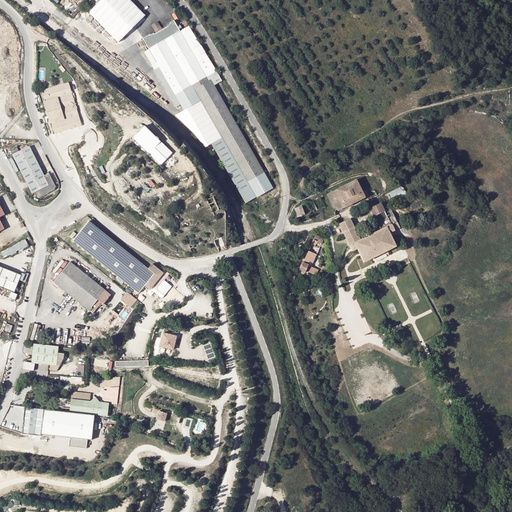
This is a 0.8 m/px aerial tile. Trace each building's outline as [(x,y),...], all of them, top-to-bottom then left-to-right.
[(133,0),(104,0),(91,12),(120,43),(149,16),(133,0)] [(169,26),(169,27),(167,29),(163,31),(164,31),(159,34),(158,33),(157,32),(155,34),(154,33),(151,35),(150,35),(143,39),(149,48),(176,95),(191,86),(199,100),(221,137),(255,197),(273,187),(215,86),(222,82),(190,27),(181,32),(175,21),(171,23),(172,24),(169,26)] [(169,26),(158,33),(159,34),(164,31),(163,31),(167,29),(169,27),(169,26)] [(176,95),(149,48),(144,51),(175,106),(180,104),(183,109),(199,100),(191,86),(176,95)] [(69,83),(40,91),(54,134),(82,126),(69,83)] [(171,155),(142,127),(132,138),(161,165),(171,155)] [(255,197),(221,137),(211,143),(245,202),(255,197)] [(17,147),(10,151),(19,168),(32,194),(36,192),(39,198),(55,190),(56,187),(49,174),(45,176),(29,146),(19,151),(17,147)] [(364,198),(360,189),(355,180),(342,187),(351,205),(364,198)] [(405,186),(390,193),(393,200),(408,193),(405,186)] [(351,205),(342,187),(327,194),(332,205),(334,211),(338,209),(339,211),(351,205)] [(385,212),(380,203),(370,208),(374,217),(385,212)] [(297,217),(304,215),(301,205),(294,208),(297,217)] [(373,246),(368,236),(360,240),(349,219),(339,225),(352,252),(357,249),(364,263),(379,255),(378,253),(374,245),(373,246)] [(148,269),(89,221),(73,241),(139,294),(145,286),(150,290),(163,274),(152,265),(148,269)] [(380,230),(368,236),(373,246),(374,245),(378,253),(379,255),(396,247),(389,233),(399,228),(397,222),(391,225),(380,230)] [(27,239),(1,252),(4,259),(30,245),(27,239)] [(306,261),(314,265),(318,254),(310,251),(306,261)] [(98,307),(101,303),(103,304),(110,295),(69,261),(52,281),(92,314),(98,307)] [(302,270),(316,275),(319,268),(305,263),(302,270)] [(21,276),(0,267),(0,288),(11,292),(8,298),(15,301),(18,295),(14,294),(21,276)] [(136,301),(126,293),(120,300),(130,308),(136,301)] [(176,336),(163,333),(160,346),(164,347),(169,349),(173,350),(176,336)] [(208,360),(217,357),(213,341),(204,343),(208,360)] [(48,346),(33,344),(31,363),(35,363),(50,365),(49,370),(54,371),(62,356),(63,352),(58,351),(58,347),(55,347),(48,346)] [(148,366),(148,360),(115,361),(115,368),(148,366)] [(34,370),(35,363),(31,363),(24,362),(23,369),(34,370)] [(120,376),(99,379),(100,387),(119,386),(120,376)] [(71,399),(70,412),(94,414),(108,416),(109,403),(100,402),(98,400),(93,404),(91,401),(71,399)] [(25,406),(22,432),(40,434),(43,408),(25,406)] [(70,412),(43,408),(40,434),(69,437),(87,439),(91,440),(94,414),(70,412)] [(167,412),(159,409),(156,417),(164,419),(167,412)] [(185,427),(192,429),(194,418),(186,417),(185,427)] [(87,439),(69,437),(68,446),(86,448),(87,439)] [(6,510),(16,505),(13,500),(3,505),(6,510)]
